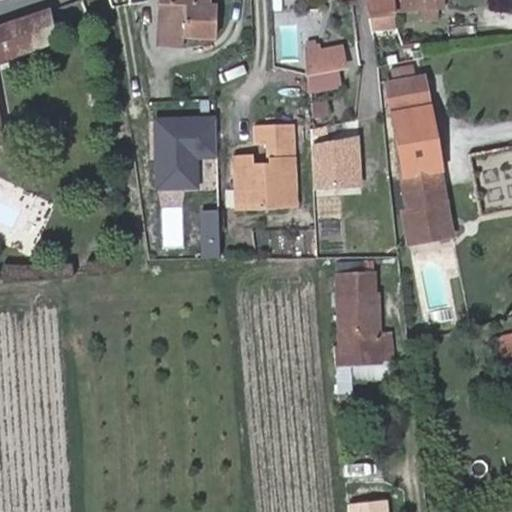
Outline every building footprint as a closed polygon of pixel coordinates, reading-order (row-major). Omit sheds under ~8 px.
[(113,16),(121,68),(127,67),(145,64),(140,27),(134,27),(131,0),(114,0),(116,16),(113,16)] [(211,5),(211,0),(161,0),(160,36),(184,37),(215,39),(215,5),(211,5)] [(393,0),(366,0),(368,14),(394,11),(393,0)] [(429,7),(445,5),(444,0),(393,0),(394,11),(429,7)] [(430,18),(446,16),(445,5),(429,7),(430,18)] [(0,125),(0,123),(0,59),(55,41),(50,10),(0,26),(0,125)] [(319,21),(299,22),(300,38),(320,37),(319,21)] [(279,25),(278,61),(297,61),(297,25),(279,25)] [(160,44),(184,46),(184,37),(160,36),(160,44)] [(310,74),(348,66),(343,46),(321,51),(320,45),(304,48),(310,74)] [(394,80),(424,75),(422,63),(392,68),(394,80)] [(145,64),(127,67),(137,131),(154,129),(145,64)] [(424,75),(394,80),(387,82),(393,111),(430,103),(424,75)] [(402,211),(410,244),(455,236),(430,103),(393,111),(407,180),(402,181),(408,210),(402,211)] [(234,155),(235,171),(248,171),(248,208),(296,207),(293,124),(253,125),(254,145),(268,145),(269,162),(254,162),(254,154),(234,155)] [(154,129),(137,131),(132,132),(136,160),(158,156),(154,129)] [(511,144),(476,153),(490,212),(511,206),(511,144)] [(237,209),(248,208),(248,171),(235,171),(237,209)] [(36,194),(29,208),(47,217),(54,202),(36,194)] [(346,233),(318,233),(318,256),(372,257),(372,220),(346,220),(346,233)] [(338,273),(365,272),(365,260),(338,260),(338,273)] [(338,362),(340,390),(358,389),(357,382),(393,381),(391,361),(394,361),(392,332),(380,332),(379,295),(378,295),(377,272),(365,272),(338,273),(336,273),(341,346),(334,346),(335,362),(338,362)] [(358,389),(340,390),(338,390),(340,402),(358,402),(358,389)]
